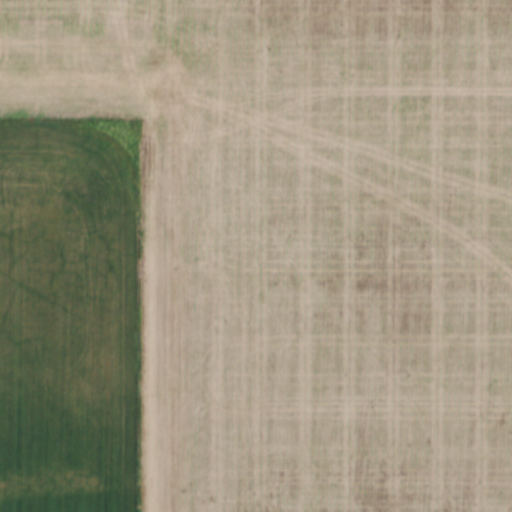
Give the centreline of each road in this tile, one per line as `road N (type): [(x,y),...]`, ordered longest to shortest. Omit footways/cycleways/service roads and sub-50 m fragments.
road 1 (track): [(164,0),(163,511)]
road 2 (track): [(511,98),(164,93)]
